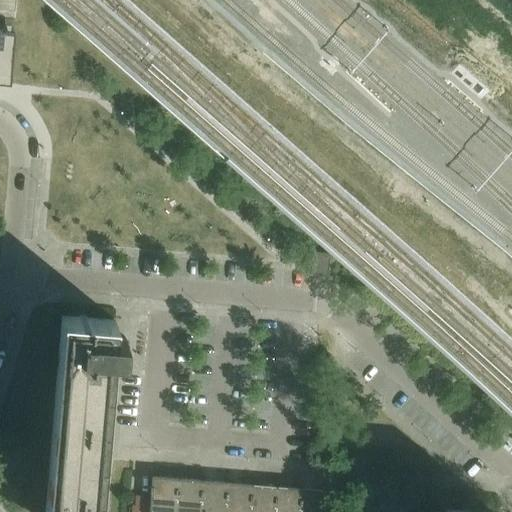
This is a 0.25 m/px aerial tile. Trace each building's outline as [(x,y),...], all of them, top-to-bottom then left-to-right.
[(174,59),(106,0),(94,0),(72,24),(146,91),(174,59)] [(0,22),(0,66),(8,67),(12,29),(4,29),(5,22),(0,22)] [(311,274),(328,276),(330,252),(325,252),(313,251),(311,274)] [(125,338),(113,337),(114,321),(62,316),(45,511),(97,511),(111,355),(122,356),(122,357),(123,357),(125,338)] [(148,511),(174,511),(177,478),(152,476),(151,486),(150,486),(150,492),(148,511)] [(199,511),(202,480),(177,478),(174,511),(199,511)] [(199,511),(224,511),(227,482),(202,480),(199,511)] [(224,511),(248,511),(251,484),(227,482),(224,511)] [(251,484),(248,511),(273,511),(276,486),(251,484)] [(273,511),(298,511),(300,488),(276,486),(273,511)] [(300,488),(298,511),(323,511),(326,490),(300,488)]
